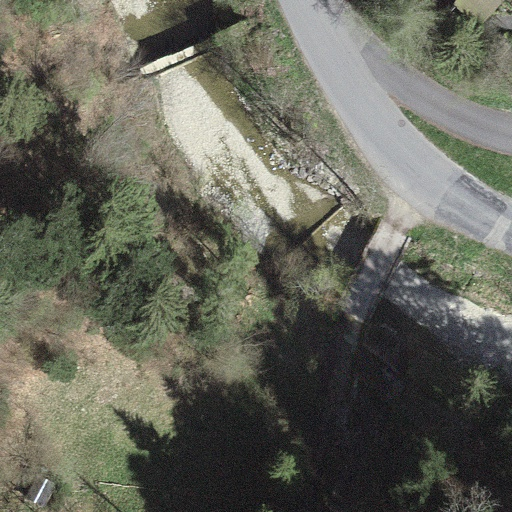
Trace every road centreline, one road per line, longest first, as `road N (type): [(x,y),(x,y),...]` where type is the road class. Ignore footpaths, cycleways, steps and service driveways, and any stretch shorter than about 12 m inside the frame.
road 1 (track): [(289,0),(129,81),(207,208),(328,350),(326,426),(301,511)]
road 2 (unclassified): [(511,230),(458,202),(403,158),(307,0)]
